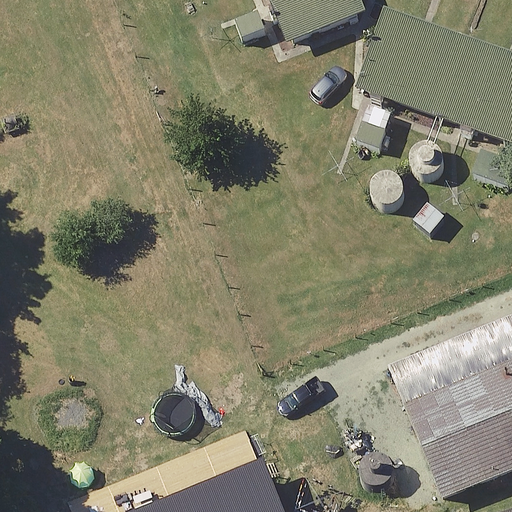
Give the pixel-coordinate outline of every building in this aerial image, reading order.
[(362,19),(354,0),(267,0),(286,48),(362,19)] [(511,62),(387,19),(360,96),(511,149),(511,62)] [(120,264),(76,279),(82,295),(96,290),(101,302),(130,292),(120,264)] [(511,474),(511,325),(389,374),(440,503),(511,474)] [(245,511),(224,457),(83,511),(245,511)]
